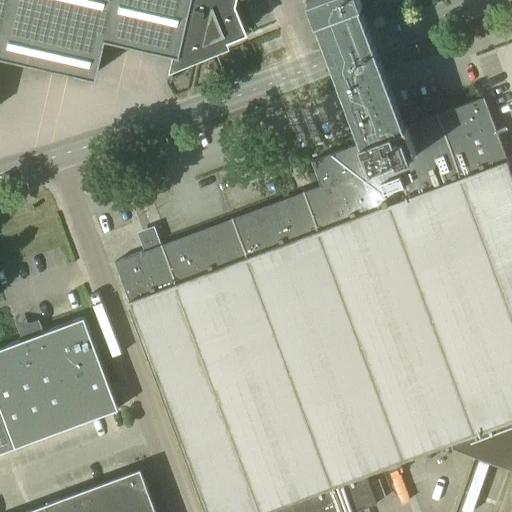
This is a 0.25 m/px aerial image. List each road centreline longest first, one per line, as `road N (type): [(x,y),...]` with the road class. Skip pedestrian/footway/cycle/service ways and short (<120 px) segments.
road 1 (secondary): [(52,159),(486,0)]
road 2 (unclassified): [(178,511),(52,159)]
